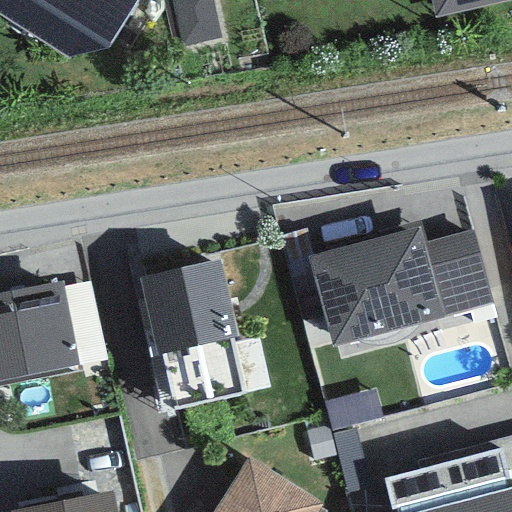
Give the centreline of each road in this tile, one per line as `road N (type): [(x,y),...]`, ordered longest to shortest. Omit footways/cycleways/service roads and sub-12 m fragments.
road 1 (residential): [(0,222),(511,141)]
road 2 (track): [(100,206),(172,511)]
